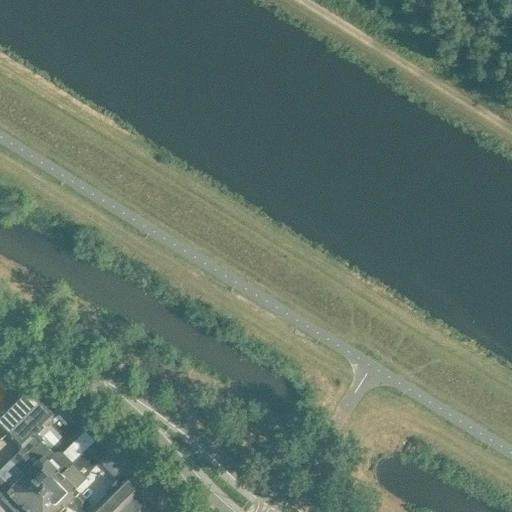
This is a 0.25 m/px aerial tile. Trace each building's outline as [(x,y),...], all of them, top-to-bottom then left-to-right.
[(0,428),(7,436),(42,402),(24,390),(20,394),(0,413),(0,428)] [(42,402),(7,436),(21,450),(28,456),(31,453),(39,461),(25,475),(43,493),(74,462),(95,441),(85,431),(64,452),(57,452),(56,453),(44,441),(44,440),(38,434),(59,414),(42,402)] [(74,462),(43,493),(61,511),(80,493),(76,489),(87,478),(79,470),(83,466),(86,469),(89,469),(101,457),(104,459),(109,453),(95,441),(75,463),(74,462)] [(0,497),(14,511),(24,511),(43,493),(25,475),(12,488),(0,476),(0,497)] [(119,511),(140,492),(124,476),(89,511),(119,511)] [(140,492),(119,511),(136,511),(140,509),(131,501),(140,492)] [(24,511),(60,511),(61,511),(43,493),(24,511)]
